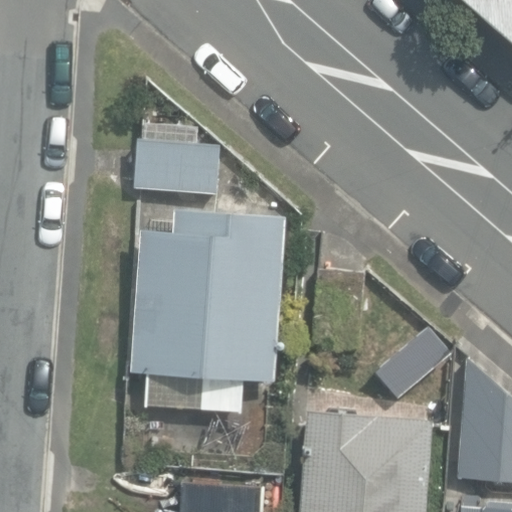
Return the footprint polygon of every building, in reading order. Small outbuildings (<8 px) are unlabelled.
[(511,0),(470,0),(511,36),(511,0)] [(224,145),(139,140),(136,186),(221,191),(224,145)] [(291,215),(177,206),(175,230),(143,227),(133,368),(150,369),(148,402),(244,408),(247,375),(279,377),(291,215)] [(511,390),(469,353),(460,474),(511,477),(511,390)] [(428,511),(436,415),(310,405),(302,511),(428,511)] [(183,478),(180,511),(263,511),(266,486),(183,478)] [(511,511),(511,504),(462,501),(461,511),(511,511)]
